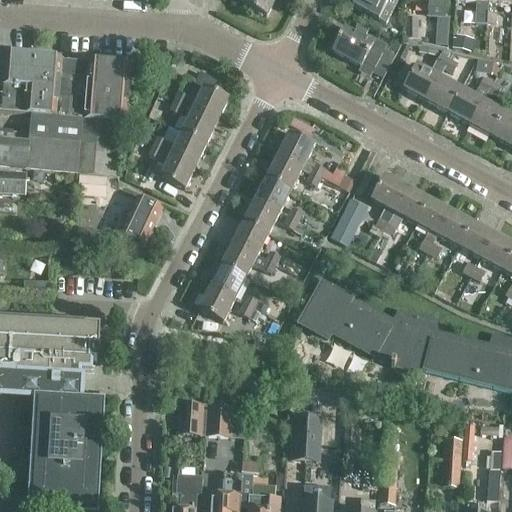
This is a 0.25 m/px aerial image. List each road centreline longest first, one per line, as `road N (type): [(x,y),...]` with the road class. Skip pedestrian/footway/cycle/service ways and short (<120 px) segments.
road 1 (residential): [(136,511),(147,318),(276,74)]
road 2 (residential): [(511,196),(276,74)]
road 3 (residential): [(175,29),(0,17)]
